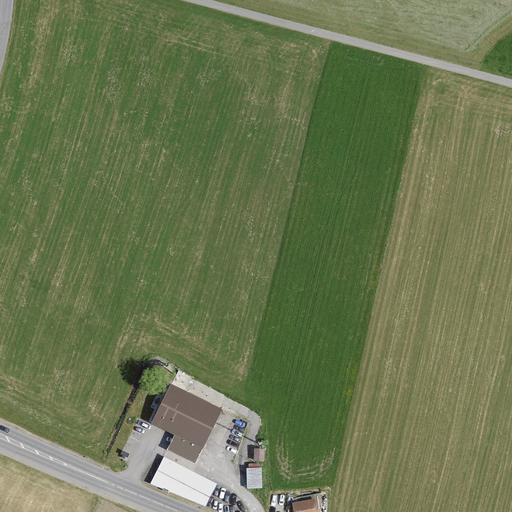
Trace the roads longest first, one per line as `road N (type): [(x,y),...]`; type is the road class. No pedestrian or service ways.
road 1 (unclassified): [(191,0),(511,84)]
road 2 (tertiary): [(0,434),(183,511)]
